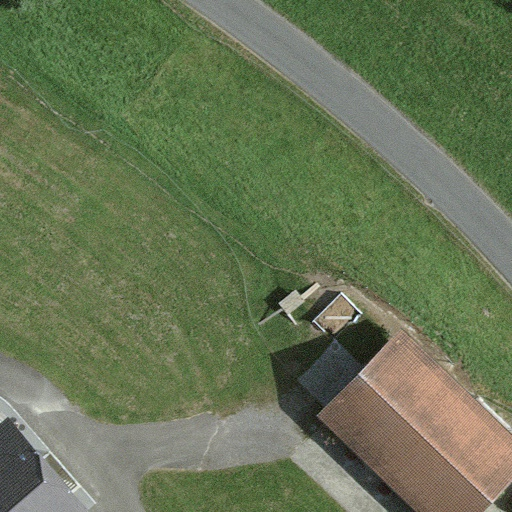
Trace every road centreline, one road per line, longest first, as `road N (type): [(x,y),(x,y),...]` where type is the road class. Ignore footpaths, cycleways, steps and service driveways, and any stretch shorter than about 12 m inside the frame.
road 1 (unclassified): [(201,0),(442,190),(511,267)]
road 2 (track): [(0,387),(60,420),(117,483),(131,511)]
